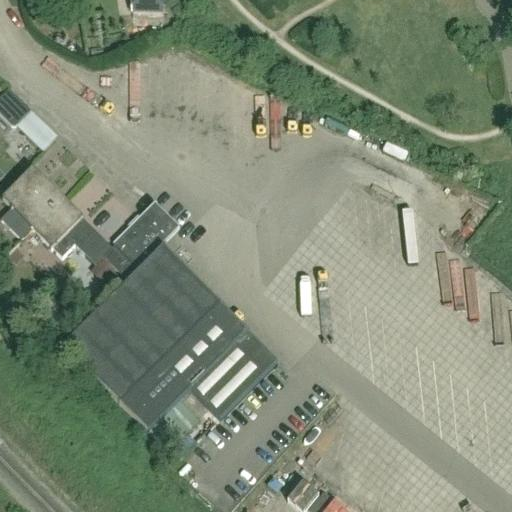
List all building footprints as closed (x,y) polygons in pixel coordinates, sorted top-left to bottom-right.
[(130,0),(131,16),(159,16),(162,16),(161,0),(130,0)] [(0,117),(14,131),(30,114),(8,93),(0,101),(0,117)] [(21,244),(32,233),(60,205),(48,192),(46,194),(39,186),(42,183),(32,173),(2,203),(11,212),(0,223),(21,244)] [(49,253),(50,254),(51,253),(61,262),(74,249),(86,261),(101,246),(60,205),(32,233),(50,252),(49,253)] [(276,366),(217,307),(162,251),(166,248),(164,246),(165,244),(178,230),(159,212),(153,206),(139,221),(141,222),(131,231),(128,228),(127,229),(129,231),(112,247),(115,250),(104,261),(114,271),(128,285),(62,351),(148,437),(159,425),(190,394),(218,423),(276,366)] [(95,270),(91,275),(101,284),(114,271),(104,261),(95,270)] [(183,415),(152,446),(167,461),(199,431),(183,415)]
